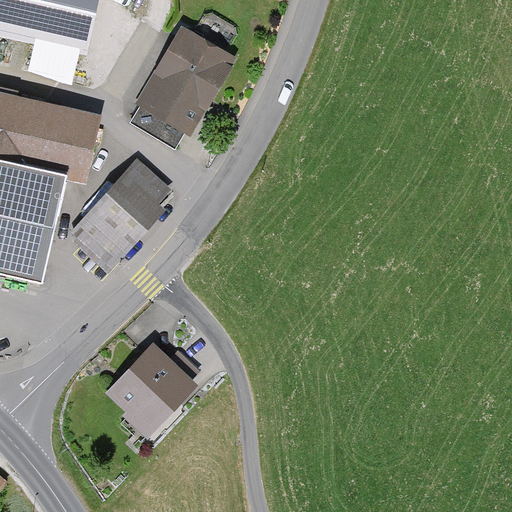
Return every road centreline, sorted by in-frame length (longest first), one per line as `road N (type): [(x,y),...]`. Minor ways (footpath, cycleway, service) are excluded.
road 1 (tertiary): [(154,276),(241,161),(314,0)]
road 2 (residential): [(154,276),(217,335),(237,373),(260,511)]
road 3 (tertiary): [(0,416),(154,276)]
